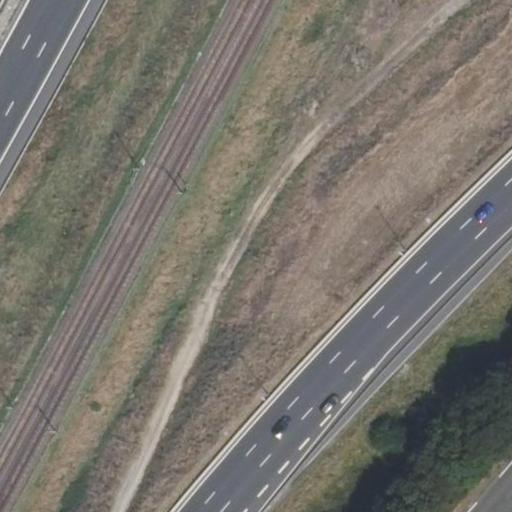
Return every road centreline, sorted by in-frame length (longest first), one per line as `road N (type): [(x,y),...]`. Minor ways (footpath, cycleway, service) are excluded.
road 1 (motorway): [(227,511),(341,364),(511,191)]
road 2 (motorway): [(0,110),(62,0)]
